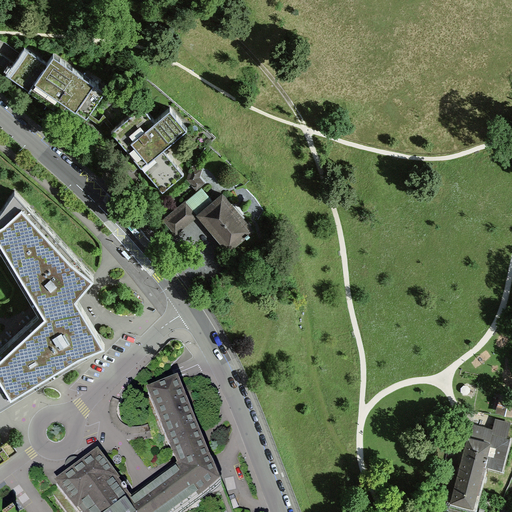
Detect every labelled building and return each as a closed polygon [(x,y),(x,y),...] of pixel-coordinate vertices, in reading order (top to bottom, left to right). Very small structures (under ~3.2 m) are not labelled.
[(68,103),(87,116),(105,89),(53,53),(47,62),(24,46),(6,73),(57,108),(62,112),(68,103)] [(155,119),(142,104),(111,130),(132,154),(124,161),(129,167),(133,171),(141,165),(162,191),(184,173),(162,147),(187,127),(170,106),(155,119)] [(176,232),(198,213),(200,215),(228,249),(252,229),(222,193),(213,201),(201,188),(186,201),(186,200),(164,219),(176,232)] [(15,190),(0,211),(0,247),(39,312),(0,348),(0,404),(0,405),(104,342),(91,320),(76,296),(93,275),(15,190)] [(171,449),(180,470),(183,477),(209,465),(180,394),(175,383),(160,389),(148,393),(171,449)] [(511,397),(501,395),(498,410),(511,413),(511,397)] [(464,451),(465,451),(458,476),(456,483),(455,483),(449,508),(463,511),(470,511),(477,490),(478,490),(485,464),(501,469),(510,438),(506,437),(510,422),(495,418),(493,429),(472,423),(469,435),(468,435),(464,451)] [(10,439),(0,445),(0,462),(18,449),(10,439)] [(56,485),(75,511),(97,511),(122,494),(115,485),(117,483),(97,456),(81,467),(79,465),(75,468),(70,471),(72,474),(56,485)] [(181,511),(218,486),(210,465),(209,465),(183,477),(180,470),(172,475),(171,473),(140,496),(142,497),(137,501),(133,496),(131,496),(126,500),(124,497),(127,495),(124,492),(122,494),(97,511),(181,511)]
